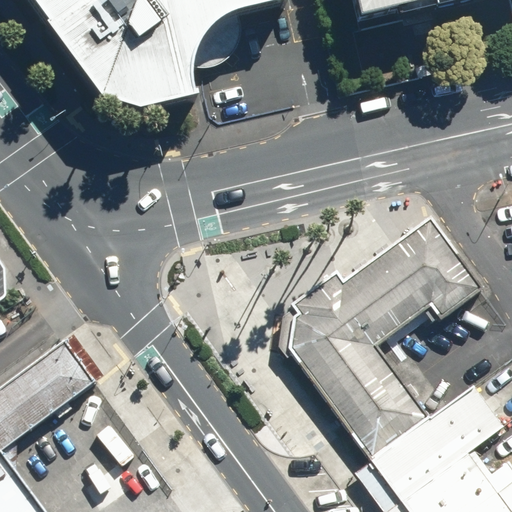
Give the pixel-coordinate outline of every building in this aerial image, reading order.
[(31,0),(111,100),(140,111),(210,98),(215,49),(241,20),(291,3),(290,0),(31,0)] [(491,0),(350,0),(359,32),(491,0)] [(277,356),(363,461),(422,418),(381,361),(475,294),(424,222),(340,282),(334,273),(288,307),(293,316),(277,356)] [(64,347),(0,393),(0,451),(92,386),(64,347)] [(363,461),(397,508),(469,456),(511,425),(511,354),(422,418),(363,461)] [(397,508),(400,511),(511,511),(511,480),(495,492),(469,456),(397,508)] [(0,511),(38,511),(0,459),(0,511)]
